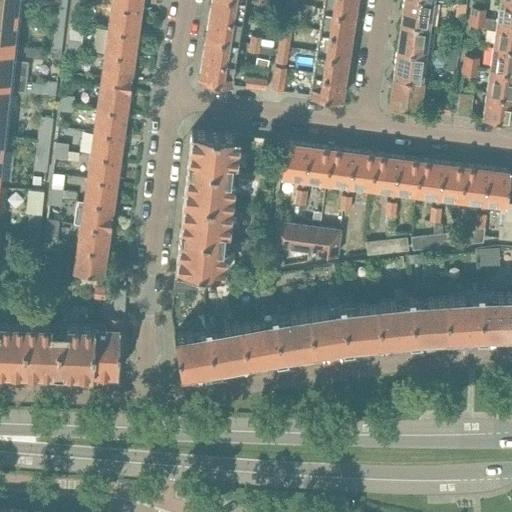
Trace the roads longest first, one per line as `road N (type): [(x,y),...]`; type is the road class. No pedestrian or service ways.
road 1 (tertiary): [(511,441),(0,434)]
road 2 (residential): [(511,355),(146,394)]
road 3 (tertiary): [(191,462),(298,472),(511,473)]
road 4 (residential): [(171,98),(147,293),(146,394)]
road 5 (residential): [(171,98),(364,124)]
road 6 (tertiary): [(0,441),(191,462)]
road 7 (residential): [(0,482),(154,500)]
road 8 (residential): [(364,124),(511,144)]
road 9 (residential): [(146,394),(0,391)]
road 10 (residential): [(382,0),(364,124)]
